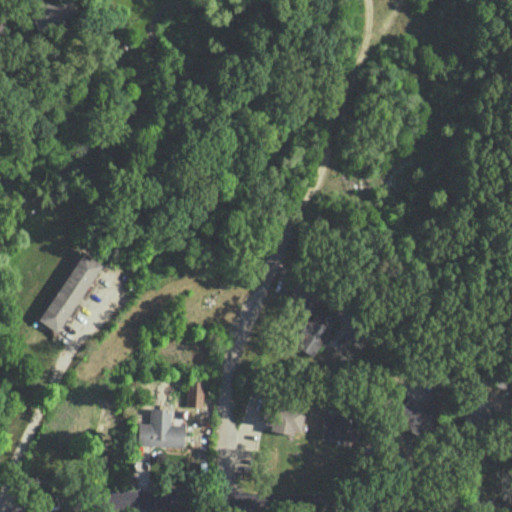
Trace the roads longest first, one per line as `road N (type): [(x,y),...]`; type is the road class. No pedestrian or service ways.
road 1 (residential): [(18,511),(89,500),(511,503)]
road 2 (residential): [(222,505),(225,380),(238,326),(325,148),(356,62)]
